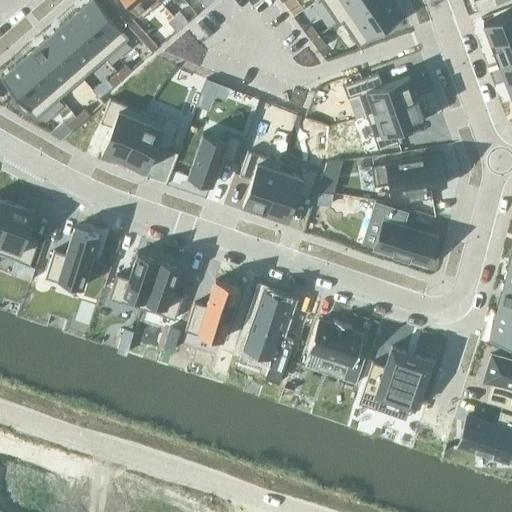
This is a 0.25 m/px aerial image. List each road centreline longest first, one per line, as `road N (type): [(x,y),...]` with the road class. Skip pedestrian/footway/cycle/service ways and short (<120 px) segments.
road 1 (residential): [(0,138),(74,183),(461,315)]
road 2 (residential): [(0,414),(185,478)]
road 3 (residential): [(501,161),(438,0)]
road 4 (residential): [(461,315),(501,161)]
